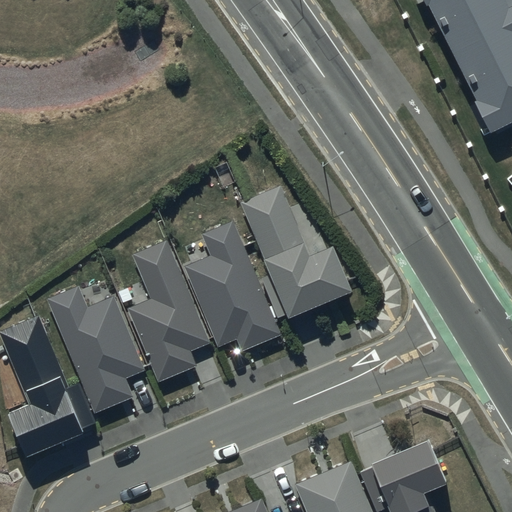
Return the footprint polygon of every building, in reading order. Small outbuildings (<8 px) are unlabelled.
[(511,0),(406,0),(474,135),(511,115),(511,0)] [(279,186),(240,203),(291,318),(300,314),(324,304),(351,292),(347,282),(332,249),(311,258),(279,186)] [(281,334),(233,219),(199,233),(209,257),(186,266),(216,337),(220,346),(229,343),(239,339),(243,350),(254,346),(281,334)] [(208,340),(167,242),(132,256),(150,300),(127,309),(151,365),(159,384),(189,371),(197,368),(190,353),(200,348),(210,344),(208,340)] [(142,368),(112,299),(91,308),(80,283),(46,298),(95,412),(126,399),(131,397),(124,380),(134,375),(144,371),(142,368)] [(36,320),(36,319),(2,333),(31,406),(8,415),(26,460),(75,440),(85,436),(83,429),(94,425),(91,417),(79,387),(66,393),(36,320)] [(387,465),(362,475),(376,511),(431,511),(427,499),(451,490),(437,455),(434,446),(387,465)] [(328,473),(297,486),(307,511),(370,511),(351,464),(328,473)] [(234,511),(267,511),(263,500),(234,511)]
